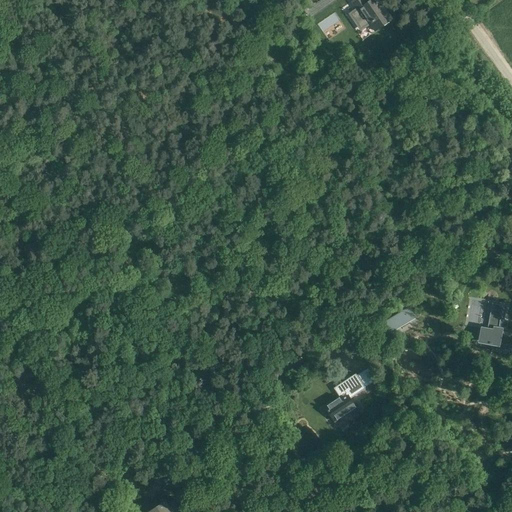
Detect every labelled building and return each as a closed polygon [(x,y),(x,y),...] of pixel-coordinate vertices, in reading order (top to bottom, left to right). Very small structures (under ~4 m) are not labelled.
[(372,0),(367,4),(364,0),(350,0),(361,15),(357,17),(364,27),(368,25),(370,23),(376,31),(385,25),(383,23),(391,17),(382,5),(384,3),(381,0),(372,0)] [(308,8),(305,4),(299,9),(303,13),(308,8)] [(507,306),(493,304),(488,329),(486,329),(485,333),(486,333),(484,341),(490,342),(490,343),(493,344),(493,343),(511,346),(511,333),(502,332),(503,327),(505,328),(506,321),(504,320),(505,314),(506,314),(507,306)] [(389,321),(395,330),(415,318),(409,308),(389,321)] [(340,396),(325,407),(335,422),(357,407),(351,398),(365,388),(356,374),(335,388),(340,396)] [(375,386),(384,399),(389,396),(380,383),(375,386)] [(177,511),(175,508),(172,511),(166,502),(149,511),(177,511)]
